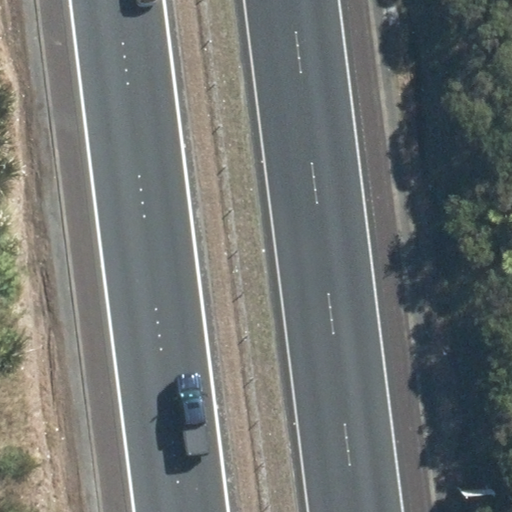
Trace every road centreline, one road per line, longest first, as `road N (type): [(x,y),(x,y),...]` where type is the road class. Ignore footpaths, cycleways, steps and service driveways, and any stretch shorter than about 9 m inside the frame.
road 1 (motorway): [(293,0),(357,511)]
road 2 (motorway): [(181,511),(117,0)]
